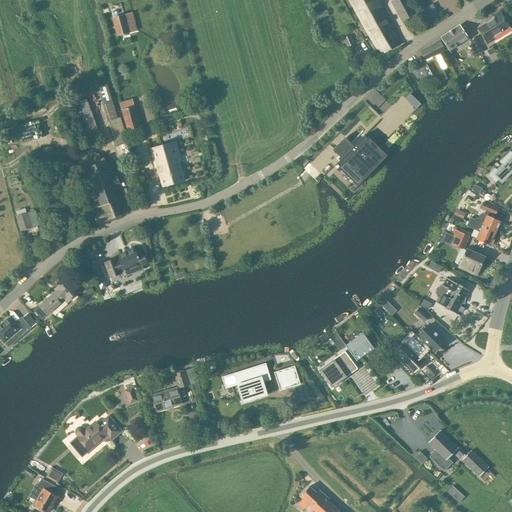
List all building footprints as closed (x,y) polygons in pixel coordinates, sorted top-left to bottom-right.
[(402,43),(378,0),(349,0),(380,55),(402,43)] [(416,14),(409,0),(394,0),(391,1),(402,21),(416,14)] [(500,10),(493,15),(495,18),(478,28),(488,44),(494,40),(492,37),(510,27),(500,10)] [(126,15),(114,18),(119,35),(131,32),(126,15)] [(434,55),(435,56),(445,53),(447,56),(452,52),(451,50),(468,38),(459,25),(440,37),(442,39),(421,50),(425,59),(434,55)] [(350,35),(338,40),(339,42),(341,45),(344,43),(345,43),(347,47),(348,47),(351,46),(353,45),(354,44),(350,35)] [(496,52),(493,47),(487,50),(490,55),(496,52)] [(423,67),(428,77),(432,75),(434,79),(445,74),(442,69),(451,65),(447,56),(445,53),(435,56),(437,60),(432,62),(432,63),(423,67)] [(423,67),(416,71),(423,84),(430,80),(428,77),(423,67)] [(140,119),(137,105),(122,109),(128,132),(141,129),(139,119),(140,119)] [(343,139),(334,149),(342,157),(337,163),(347,173),(351,168),(363,180),(364,180),(380,164),(387,157),(386,156),(364,135),(352,148),(343,139)] [(164,187),(185,181),(184,177),(187,177),(185,170),(182,170),(175,142),(151,148),(156,168),(158,167),(164,187)] [(488,176),(495,183),(499,179),(501,182),(509,175),(511,178),(511,177),(511,152),(510,151),(499,162),(503,165),(498,171),(495,168),(488,176)] [(131,211),(112,160),(83,171),(96,208),(92,209),(98,223),(131,211)] [(342,201),(338,205),(343,209),(347,205),(342,201)] [(470,217),(469,221),(496,233),(501,221),(494,218),(496,215),(499,207),(485,202),(484,201),(484,202),(481,209),(486,211),(484,214),(484,213),(480,215),(478,217),(475,219),(470,217)] [(28,212),(16,216),(20,230),(33,227),(28,212)] [(490,246),(496,233),(469,221),(467,226),(479,231),(476,239),(490,246)] [(455,229),(453,236),(467,242),(470,236),(455,229)] [(464,249),(467,242),(453,236),(450,242),(464,249)] [(105,262),(110,278),(114,276),(113,274),(124,270),(126,276),(143,269),(141,266),(147,264),(143,253),(137,255),(135,249),(134,249),(133,248),(127,250),(128,252),(118,255),(120,259),(116,261),(115,258),(105,262)] [(485,258),(466,249),(458,267),(477,275),(478,273),(479,273),(481,269),(480,268),(485,258)] [(93,267),(98,282),(104,280),(98,265),(93,267)] [(447,278),(443,285),(442,285),(440,285),(439,285),(438,286),(437,287),(436,288),(435,289),(435,290),(435,292),(435,293),(435,294),(435,295),(437,297),(439,299),(437,302),(460,315),(464,308),(461,306),(469,290),(447,278)] [(56,290),(39,305),(39,304),(33,309),(42,320),(47,315),(48,315),(65,300),(67,302),(77,293),(65,280),(55,289),(56,290)] [(85,288),(88,294),(94,292),(91,285),(85,288)] [(385,299),(381,304),(385,309),(390,304),(385,299)] [(420,305),(428,310),(431,304),(424,299),(420,305)] [(419,308),(414,313),(424,322),(428,316),(419,308)] [(11,315),(0,324),(0,339),(4,344),(16,334),(19,338),(31,328),(22,318),(22,317),(16,322),(11,315)] [(345,345),(356,361),(381,343),(368,325),(361,330),(363,332),(345,345)] [(418,335),(435,352),(445,342),(428,325),(418,335)] [(425,349),(412,334),(395,351),(414,371),(423,363),(418,358),(427,350),(425,349)] [(341,339),(335,344),(339,350),(344,346),(345,345),(341,339)] [(346,377),(340,369),(352,360),(345,351),(319,370),(332,387),(336,384),(337,384),(346,377)] [(266,363),(235,373),(242,396),(240,397),(242,403),(267,395),(263,382),(271,379),(266,363)] [(292,373),(284,375),(288,388),(296,385),(300,384),(296,371),(292,373)] [(152,398),(158,418),(195,407),(186,376),(175,379),(176,383),(158,388),(160,396),(152,398)] [(139,400),(133,386),(124,389),(129,404),(139,400)] [(76,436),(77,436),(71,441),(83,455),(89,450),(103,438),(105,440),(107,440),(110,439),(111,440),(121,431),(108,415),(99,423),(96,420),(86,428),(83,426),(80,426),(77,427),(75,430),(75,432),(76,436)] [(430,457),(444,470),(452,462),(447,458),(455,450),(461,456),(465,452),(459,446),(457,448),(440,431),(429,442),(437,450),(430,457)] [(462,460),(463,460),(479,476),(478,476),(479,477),(488,467),(488,466),(487,467),(471,451),(472,451),(471,450),(471,451),(462,460)] [(415,456),(422,463),(427,458),(420,451),(415,456)] [(51,467),(45,477),(57,484),(63,473),(51,467)] [(59,489),(41,478),(37,485),(35,484),(30,494),(37,498),(34,504),(47,511),(48,511),(58,496),(56,495),(59,489)] [(340,511),(328,501),(329,499),(319,489),(316,492),(310,486),(300,496),(312,507),(308,511),(340,511)] [(453,486),(447,492),(459,502),(464,497),(453,486)]
